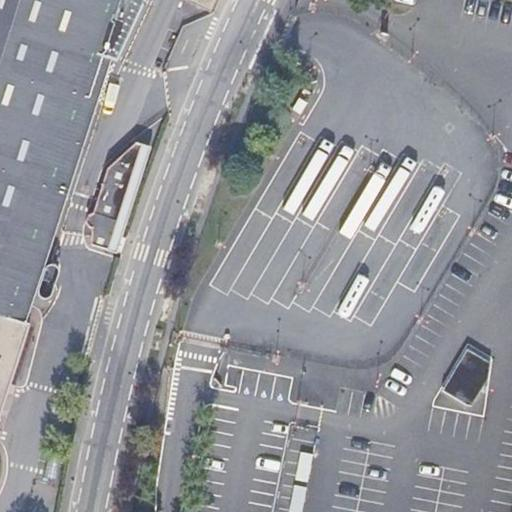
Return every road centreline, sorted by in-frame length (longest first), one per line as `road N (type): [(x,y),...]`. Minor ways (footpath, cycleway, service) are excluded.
road 1 (unknown): [(363,55),(229,317),(369,338),(397,324),(456,235),(473,185),(469,157),(457,131),(380,64)]
road 2 (unclassified): [(91,511),(108,411),(163,221),(249,0)]
road 3 (unknown): [(354,0),(407,27),(511,35)]
road 4 (unknown): [(246,6),(363,55)]
